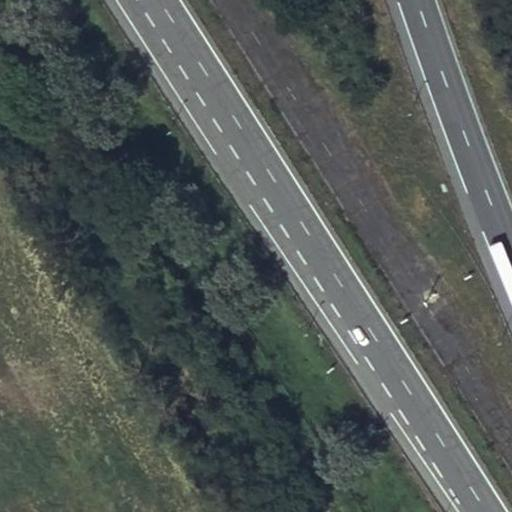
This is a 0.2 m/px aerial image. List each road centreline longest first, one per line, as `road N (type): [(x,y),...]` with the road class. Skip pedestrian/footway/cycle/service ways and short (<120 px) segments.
road 1 (motorway): [(147,0),(482,511)]
road 2 (motorway): [(415,0),(511,247)]
